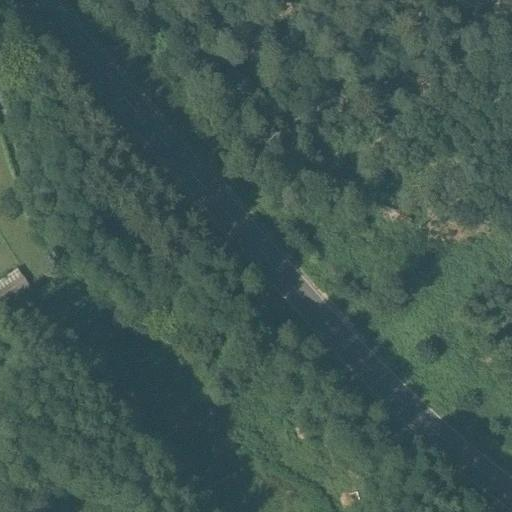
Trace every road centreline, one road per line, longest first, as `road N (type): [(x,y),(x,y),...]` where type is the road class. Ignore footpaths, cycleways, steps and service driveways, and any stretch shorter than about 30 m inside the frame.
road 1 (secondary): [(511,495),(385,386),(293,291),(39,0)]
road 2 (track): [(367,511),(320,425),(269,387),(155,330),(76,277),(36,228),(0,95)]
